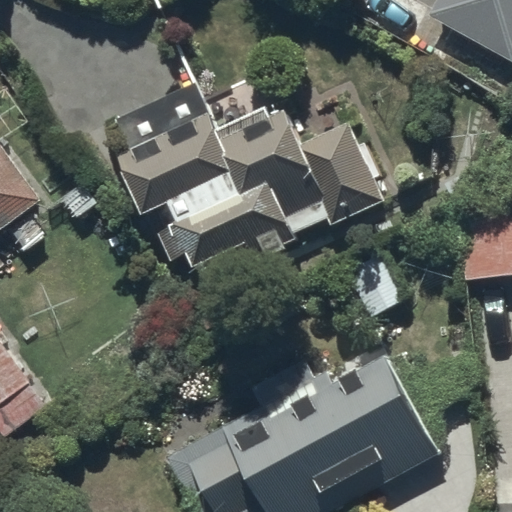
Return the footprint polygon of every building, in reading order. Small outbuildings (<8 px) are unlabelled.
[(511,0),(436,0),(431,11),(511,56),(511,0)] [(332,221),(386,195),(349,117),(305,137),(288,101),(224,131),(198,77),(117,115),(130,141),(117,147),(144,205),(170,193),(178,210),(157,220),(173,254),(189,246),(195,258),(248,233),(256,249),(329,215),(332,221)] [(0,226),(44,194),(0,135),(0,226)] [(472,275),(511,271),(511,192),(465,197),(472,275)] [(407,296),(380,245),(337,268),(364,319),(407,296)] [(49,403),(0,337),(0,427),(6,435),(49,403)] [(323,511),(441,449),(386,348),(334,377),(328,367),(316,373),(306,355),(253,383),(263,402),(168,453),(199,511),(323,511)]
